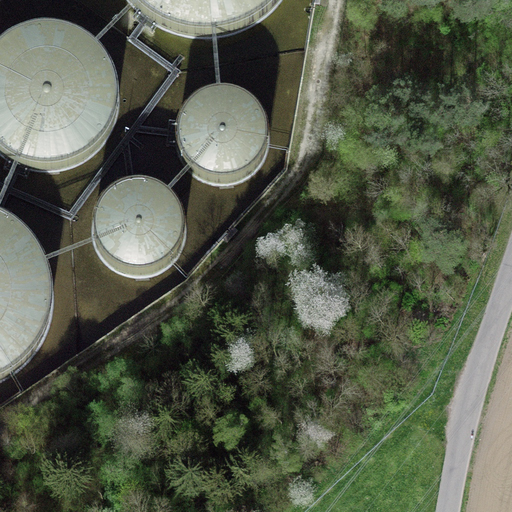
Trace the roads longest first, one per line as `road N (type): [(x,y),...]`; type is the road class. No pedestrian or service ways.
road 1 (track): [(335,0),(305,157),(291,182),(192,291),(0,424)]
road 2 (unclassified): [(446,511),(468,391),(511,248)]
